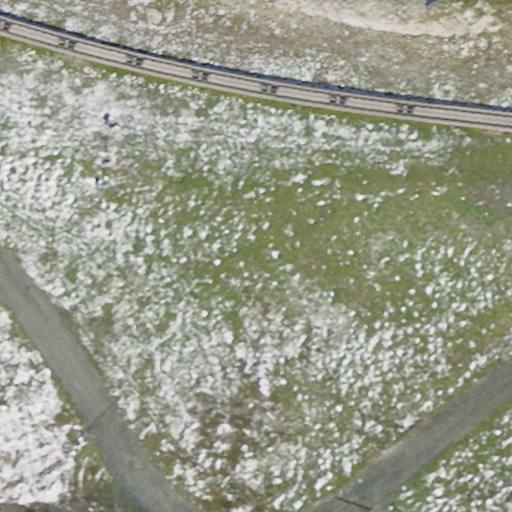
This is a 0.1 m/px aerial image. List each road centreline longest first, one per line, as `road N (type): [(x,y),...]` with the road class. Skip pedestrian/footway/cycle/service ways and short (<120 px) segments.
road 1 (track): [(0,266),(25,287),(164,511)]
road 2 (track): [(331,511),(511,377)]
